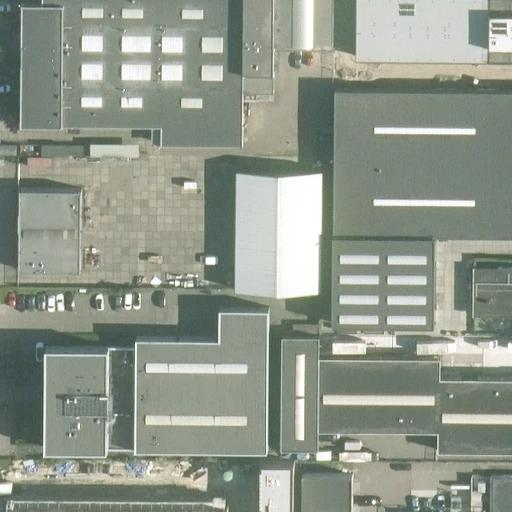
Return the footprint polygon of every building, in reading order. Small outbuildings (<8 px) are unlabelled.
[(333,50),(333,0),(41,0),(41,4),(21,4),(21,36),(21,43),(21,53),(20,125),(160,126),(160,145),(242,146),(242,157),(333,158),(333,50)] [(358,0),(358,31),(379,31),(379,0),(358,0)] [(379,0),(379,31),(400,31),(400,0),(379,0)] [(400,0),(400,31),(417,31),(417,0),(400,0)] [(417,0),(417,31),(434,32),(433,0),(417,0)] [(433,0),(434,32),(450,32),(450,0),(433,0)] [(450,0),(450,32),(471,32),(471,0),(450,0)] [(471,0),(471,32),(492,32),(492,0),(471,0)] [(511,0),(492,0),(492,32),(511,32),(511,0)] [(358,31),(358,62),(379,62),(379,31),(358,31)] [(379,31),(379,62),(399,62),(400,31),(379,31)] [(400,31),(399,62),(416,63),(417,31),(400,31)] [(417,31),(416,63),(433,63),(434,32),(417,31)] [(434,32),(433,63),(450,63),(450,32),(434,32)] [(450,32),(450,63),(471,63),(471,32),(450,32)] [(471,32),(471,63),(491,63),(492,32),(471,32)] [(511,32),(492,32),(491,63),(511,63),(511,32)] [(511,89),(334,88),(334,161),(333,234),(383,234),(435,235),(511,235),(511,89)] [(320,291),(321,170),(237,170),(236,290),(320,291)] [(19,271),(80,271),(80,189),(20,189),(19,271)] [(333,234),(332,323),(434,324),(435,235),(383,234),(333,234)] [(473,313),(474,313),(474,303),(498,304),(498,313),(511,313),(511,267),(473,267),(473,313)] [(48,346),(48,448),(268,449),(269,308),(227,308),(227,322),(227,337),(137,337),(137,347),(48,346)] [(295,332),(319,331),(319,323),(295,323),(295,332)] [(318,448),(318,429),(438,430),(438,451),(511,451),(511,377),(440,377),(440,358),(319,356),(319,335),(281,334),(280,448),(318,448)] [(291,511),(291,462),(259,461),(259,511),(291,511)] [(302,474),(302,511),(352,511),(352,474),(302,474)] [(511,475),(490,475),(490,511),(510,511),(511,506),(511,475)] [(437,489),(437,493),(404,492),(404,505),(448,507),(449,490),(437,489)] [(480,511),(481,491),(471,491),(470,511),(480,511)] [(225,511),(225,501),(16,501),(15,511),(225,511)]
